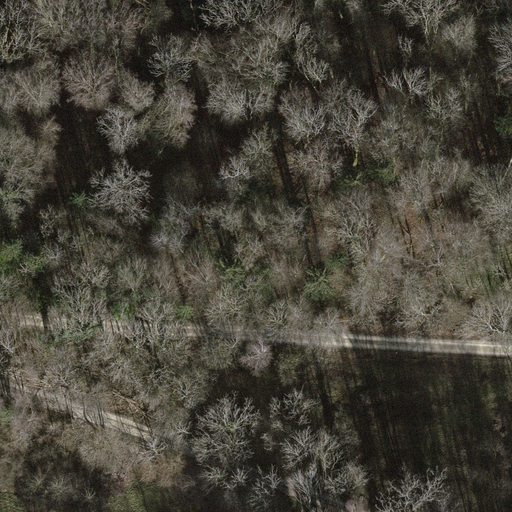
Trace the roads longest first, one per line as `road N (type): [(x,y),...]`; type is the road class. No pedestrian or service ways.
road 1 (track): [(511,347),(0,313)]
road 2 (track): [(0,384),(108,416),(354,511)]
